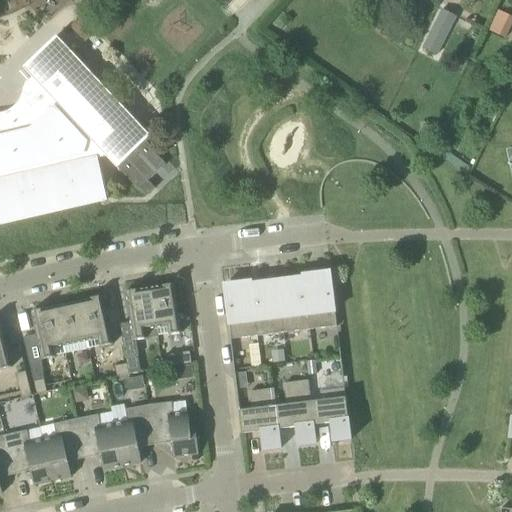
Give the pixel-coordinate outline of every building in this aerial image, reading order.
[(217,0),(226,9),(234,0),(217,0)] [(442,11),(424,47),(439,54),(456,18),(442,11)] [(511,18),(498,12),(489,32),(504,39),(511,23),(511,18)] [(117,166),(148,134),(59,38),(26,69),(33,76),(27,81),(26,83),(25,85),(23,89),(23,91),(22,96),(20,100),(17,104),(14,107),(10,110),(6,112),(2,114),(0,113),(0,216),(3,216),(5,226),(104,202),(106,202),(96,160),(108,157),(117,166)] [(431,142),(428,147),(447,161),(451,155),(432,141),(431,142)] [(338,327),(331,274),(304,277),(311,330),(338,327)] [(311,330),(304,277),(278,281),(284,333),(311,330)] [(284,333),(278,281),(251,284),(258,337),(284,333)] [(258,337),(251,284),(225,287),(231,340),(258,337)] [(183,334),(180,319),(175,285),(151,289),(156,319),(159,338),(183,334)] [(136,341),(159,338),(156,319),(151,289),(126,293),(131,323),(121,325),(127,358),(139,356),(136,341)] [(82,301),(79,302),(90,349),(101,347),(101,348),(114,345),(109,322),(103,297),(82,301)] [(56,307),(67,354),(90,349),(79,302),(56,307)] [(67,354),(56,307),(32,312),(37,336),(24,338),(29,363),(42,361),(56,358),(56,357),(67,354)] [(0,371),(13,368),(0,320),(0,371)] [(192,364),(190,352),(167,356),(169,368),(183,365),(192,364)] [(130,375),(128,365),(116,367),(118,377),(130,375)] [(181,369),(169,370),(170,382),(182,381),(181,369)] [(30,384),(27,372),(17,375),(20,387),(30,384)] [(140,377),(127,380),(129,392),(142,389),(140,377)] [(47,393),(44,381),(34,383),(37,395),(47,393)] [(311,402),(309,381),(284,384),(287,405),(277,406),(279,430),(296,428),(299,447),(317,445),(314,426),(311,402)] [(32,396),(30,384),(20,387),(22,399),(32,396)] [(87,388),(73,390),(76,404),(80,403),(90,401),(87,388)] [(67,389),(57,392),(58,398),(69,395),(67,389)] [(277,406),(274,389),(250,392),(252,409),(240,411),(243,435),(261,432),(264,451),(282,449),(279,430),(277,406)] [(352,440),(345,389),(321,392),(322,401),(311,402),(314,426),(331,424),(334,443),(352,440)] [(199,455),(196,432),(196,426),(190,426),(189,414),(174,416),(173,403),(152,405),(149,406),(155,446),(172,443),(174,458),(199,455)] [(155,446),(149,406),(126,411),(129,423),(115,426),(123,467),(142,463),(139,449),(155,446)] [(123,467),(115,426),(101,428),(99,416),(77,420),(85,459),(101,456),(104,471),(123,467)] [(85,459),(77,420),(55,425),(57,438),(44,441),(53,482),(72,477),(69,463),(85,459)] [(53,482),(44,441),(30,444),(28,431),(6,436),(15,475),(31,472),(34,486),(53,482)] [(0,479),(15,475),(6,436),(0,437),(0,494),(3,494),(0,483),(0,479)]
